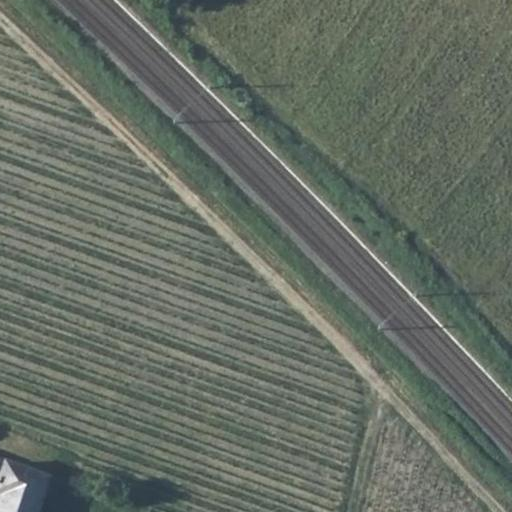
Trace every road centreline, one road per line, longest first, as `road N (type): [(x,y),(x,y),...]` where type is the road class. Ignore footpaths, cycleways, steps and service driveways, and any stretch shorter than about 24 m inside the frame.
road 1 (track): [(0,12),(300,298),(495,511)]
road 2 (track): [(350,511),(382,389)]
